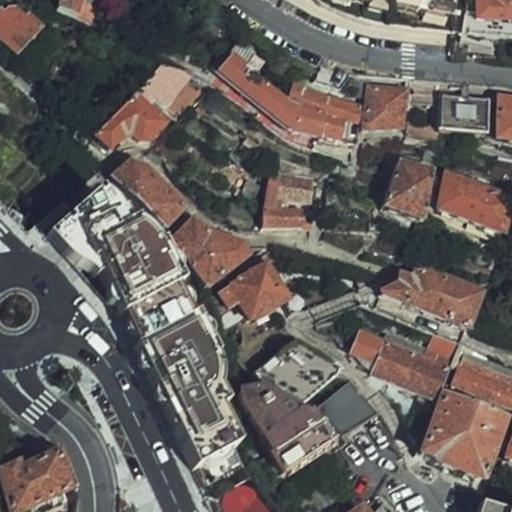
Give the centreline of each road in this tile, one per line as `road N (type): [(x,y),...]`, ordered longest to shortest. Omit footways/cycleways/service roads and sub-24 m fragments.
road 1 (secondary): [(511,78),(370,62),(310,42),(239,0)]
road 2 (secondary): [(174,511),(92,338),(53,321)]
road 3 (secondary): [(99,511),(88,451),(25,383)]
